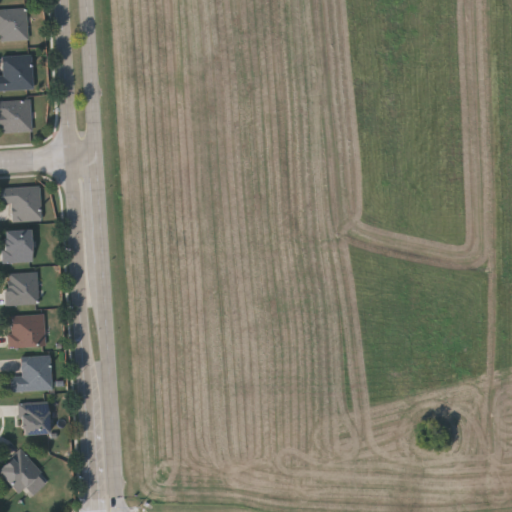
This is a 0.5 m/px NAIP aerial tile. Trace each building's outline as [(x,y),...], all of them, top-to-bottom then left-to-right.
[(0,8),(27,8),(28,40),(0,40),(0,8)] [(33,90),(0,90),(0,77),(3,77),(2,57),(32,56),(33,90)] [(0,101),(31,100),(33,132),(0,133),(0,101)] [(41,221),(12,222),(12,206),(0,206),(0,187),(41,187),(41,221)] [(4,231),(32,231),(32,262),(4,262),(4,231)] [(7,306),(6,273),(38,272),(39,304),(7,306)] [(45,315),(46,347),(9,348),(9,315),(45,315)] [(22,376),(21,357),(51,356),(52,391),(11,391),(11,377),(22,376)] [(49,403),(49,434),(21,434),(21,403),(49,403)] [(0,474),(0,469),(20,449),(42,471),(20,494),(0,474)]
